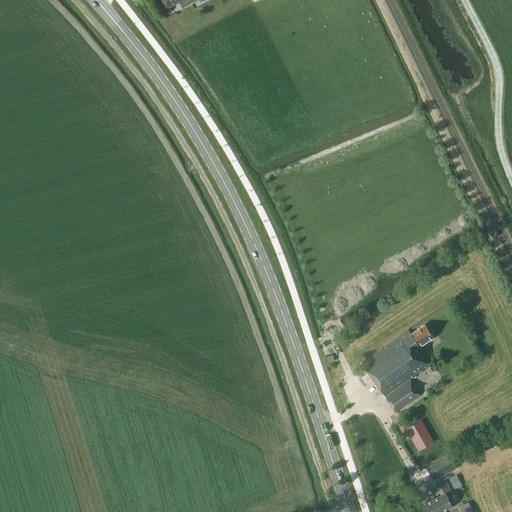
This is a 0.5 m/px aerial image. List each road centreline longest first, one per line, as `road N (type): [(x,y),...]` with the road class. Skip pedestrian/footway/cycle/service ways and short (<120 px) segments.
road 1 (primary): [(349,511),(241,215),(211,156),(96,0)]
road 2 (unclassified): [(463,0),(496,63),(498,141),(511,181)]
